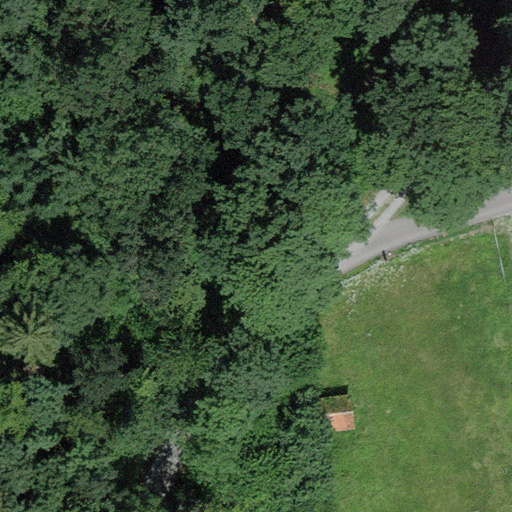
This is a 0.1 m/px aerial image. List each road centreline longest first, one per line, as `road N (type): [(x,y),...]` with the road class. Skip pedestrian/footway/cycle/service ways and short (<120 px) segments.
road 1 (unclassified): [(511,192),(373,238),(299,293),(206,398),(150,511)]
road 2 (track): [(511,70),(373,238)]
